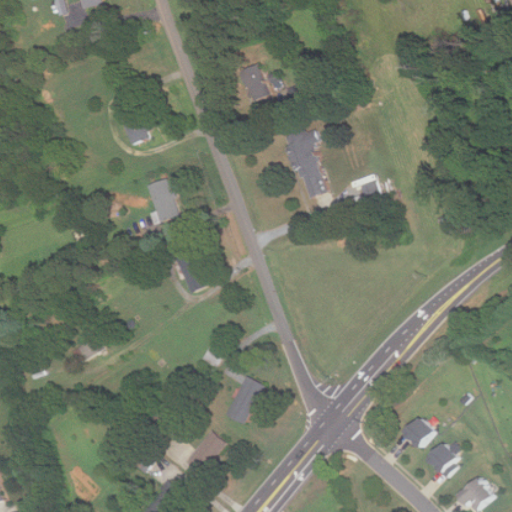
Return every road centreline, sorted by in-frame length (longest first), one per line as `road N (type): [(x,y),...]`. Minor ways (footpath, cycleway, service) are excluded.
road 1 (residential): [(327,419),(309,393),(163,0)]
road 2 (secondary): [(249,511),(396,340),(511,250)]
road 3 (residential): [(327,419),(432,511)]
